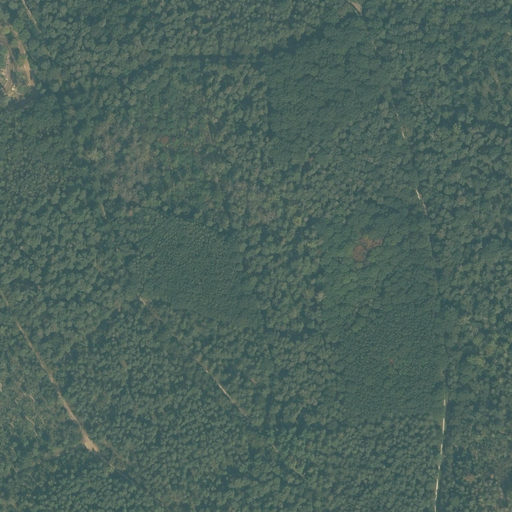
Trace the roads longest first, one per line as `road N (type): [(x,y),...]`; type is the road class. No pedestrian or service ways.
road 1 (track): [(440,511),(450,422),(444,300),(402,116),(364,17)]
road 2 (track): [(264,333),(224,201),(203,60)]
road 3 (track): [(142,300),(274,449)]
road 4 (track): [(264,333),(324,337),(435,277)]
road 5 (track): [(444,421),(264,432)]
road 6 (track): [(203,60),(270,60),(364,17)]
road 7 (track): [(93,180),(142,300)]
road 8 (track): [(80,94),(161,65),(203,60)]
road 9 (track): [(142,300),(264,333)]
road 10 (track): [(48,376),(142,300)]
